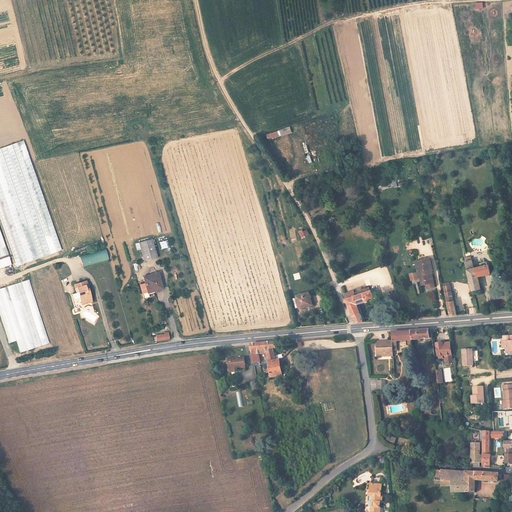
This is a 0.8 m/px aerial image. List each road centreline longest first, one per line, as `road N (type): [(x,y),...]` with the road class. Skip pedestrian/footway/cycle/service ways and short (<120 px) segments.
road 1 (track): [(350,329),(303,214),(215,77),(193,0)]
road 2 (secondary): [(0,375),(358,328)]
road 3 (track): [(217,81),(356,18),(488,0)]
road 4 (secondary): [(358,328),(511,317)]
road 5 (unclassified): [(374,446),(511,472)]
